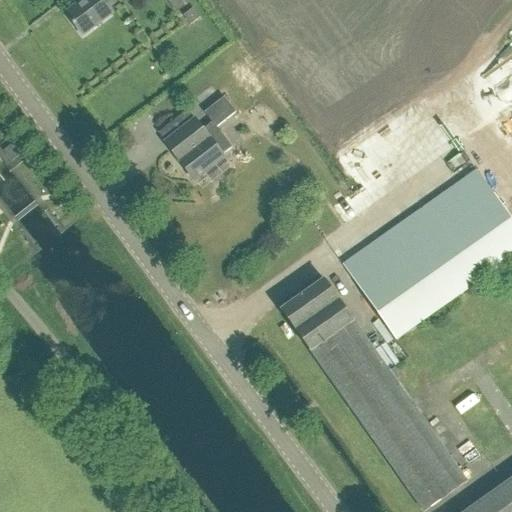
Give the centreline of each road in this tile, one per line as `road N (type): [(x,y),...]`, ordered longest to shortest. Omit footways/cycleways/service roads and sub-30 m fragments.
road 1 (tertiary): [(335,511),(0,58)]
road 2 (unclassified): [(188,511),(0,279)]
